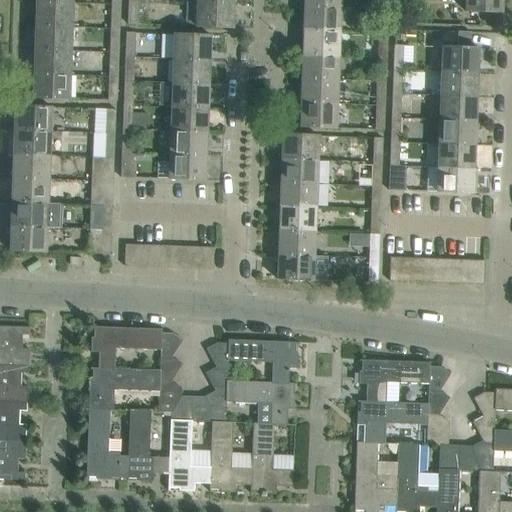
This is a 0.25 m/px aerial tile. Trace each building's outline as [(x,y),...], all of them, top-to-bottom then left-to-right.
[(137,25),(138,0),(132,0),(128,0),(127,24),(137,25)] [(388,9),(388,0),(378,0),(379,9),(388,9)] [(406,9),(406,0),(396,0),(396,9),(406,9)] [(502,13),(502,0),(466,0),(466,19),(479,19),(479,12),(502,13)] [(72,27),(73,3),(37,2),(37,26),(72,27)] [(233,28),(234,4),(198,2),(197,27),(233,28)] [(120,29),(121,5),(112,5),(111,29),(120,29)] [(339,31),(340,7),(304,6),(303,30),(339,31)] [(387,33),(388,9),(379,9),(378,33),(387,33)] [(72,51),(72,27),(37,26),(36,50),(72,51)] [(119,53),(120,29),(111,29),(110,53),(119,53)] [(338,55),(339,31),(303,30),(302,54),(338,55)] [(126,33),(125,57),(134,57),(135,33),(126,33)] [(386,57),(387,33),(378,33),(377,53),(362,53),(362,57),(377,58),(377,56),(386,57)] [(175,34),(174,59),(210,60),(211,36),(175,34)] [(402,69),(402,45),(393,45),(393,69),(402,69)] [(477,72),(478,47),(442,46),(441,71),(477,72)] [(71,75),(72,51),(36,50),(35,74),(71,75)] [(118,77),(119,53),(110,53),(109,77),(118,77)] [(337,79),(338,55),(302,54),(301,78),(337,79)] [(385,81),(386,57),(377,56),(377,58),(376,80),(385,81)] [(133,81),(134,57),(125,57),(124,81),(133,81)] [(209,84),(210,60),(174,59),(173,83),(209,84)] [(401,93),(402,69),(393,69),(392,93),(401,93)] [(476,96),(477,72),(441,71),(440,95),(476,96)] [(70,100),(71,75),(35,74),(34,98),(70,100)] [(117,101),(118,77),(109,77),(108,101),(117,101)] [(337,103),(337,79),(301,78),(301,102),(337,103)] [(384,105),(385,81),(376,80),(375,104),(384,105)] [(132,105),(133,81),(124,81),(123,105),(132,105)] [(208,108),(209,84),(173,83),(172,107),(208,108)] [(400,118),(401,93),(392,93),(391,118),(400,118)] [(476,120),(476,96),(440,95),(440,119),(476,120)] [(336,127),(337,103),(301,102),(300,126),(336,127)] [(384,129),(384,105),(375,104),(374,129),(384,129)] [(132,129),(132,105),(123,105),(122,129),(132,129)] [(52,107),(15,106),(14,130),(51,132),(52,107)] [(207,132),(208,108),(172,107),(171,131),(207,132)] [(106,109),(105,134),(114,134),(115,110),(106,109)] [(399,142),(400,118),(391,118),(390,142),(399,142)] [(475,144),(476,120),(440,119),(439,143),(475,144)] [(131,153),(132,129),(122,129),(121,153),(131,153)] [(50,156),(51,132),(14,130),(14,154),(50,156)] [(206,156),(207,132),(171,131),(170,155),(206,156)] [(113,158),(114,134),(105,134),(104,157),(104,158),(113,158)] [(319,135),(282,134),(281,159),(318,160),(319,135)] [(374,137),(373,162),(382,162),(383,137),(374,137)] [(398,165),(399,142),(390,142),(389,165),(398,165)] [(474,168),(475,144),(439,143),(438,167),(474,168)] [(135,178),(136,158),(136,154),(131,154),(131,153),(121,153),(120,177),(135,178)] [(49,180),(50,156),(14,154),(13,178),(49,180)] [(205,181),(206,156),(170,155),(169,179),(205,181)] [(113,182),(113,158),(104,158),(104,157),(91,157),(90,181),(113,182)] [(317,184),(318,160),(281,159),(280,183),(317,184)] [(381,186),(382,162),(373,162),(372,186),(381,186)] [(406,166),(398,166),(398,165),(389,165),(389,190),(405,191),(406,166)] [(473,193),(474,168),(438,167),(437,191),(473,193)] [(48,204),(49,180),(13,178),(12,203),(48,204)] [(112,206),(113,182),(90,181),(89,205),(102,205),(102,206),(112,206)] [(316,208),(317,184),(280,183),(280,207),(316,208)] [(380,210),(381,190),(381,186),(372,186),(371,210),(380,210)] [(62,204),(48,204),(12,203),(11,227),(48,228),(61,228),(62,204)] [(111,230),(112,206),(102,206),(102,230),(111,230)] [(315,232),(316,208),(280,207),(279,231),(315,232)] [(379,234),(380,210),(371,210),(370,234),(379,234)] [(47,252),(48,228),(11,227),(10,251),(47,252)] [(110,255),(111,230),(102,230),(88,230),(87,254),(110,255)] [(314,256),(315,232),(279,231),(278,255),(314,256)] [(378,258),(379,234),(370,234),(370,258),(378,258)] [(135,267),(136,245),(125,245),(124,266),(135,267)] [(147,267),(147,245),(136,245),(135,267),(147,267)] [(158,268),(159,246),(147,245),(147,267),(158,268)] [(170,268),(170,246),(159,246),(158,268),(170,268)] [(181,268),(182,247),(170,246),(170,268),(181,268)] [(193,269),(193,247),(182,247),(181,268),(193,269)] [(204,269),(205,248),(193,247),(193,269),(204,269)] [(216,248),(205,248),(204,269),(215,270),(216,248)] [(313,281),(314,256),(278,255),(277,279),(313,281)] [(81,257),(69,257),(68,265),(80,265),(81,257)] [(401,281),(402,257),(390,257),(389,281),(401,281)] [(413,281),(414,258),(402,257),(401,281),(413,281)] [(378,284),(378,258),(370,258),(369,283),(378,284)] [(425,282),(426,258),(414,258),(413,281),(425,282)] [(437,282),(438,259),(426,258),(425,282),(437,282)] [(449,283),(449,259),(438,259),(437,282),(449,283)] [(460,283),(461,259),(449,259),(449,283),(460,283)] [(472,283),(473,260),(461,259),(460,283),(472,283)] [(484,284),(485,260),(473,260),(472,283),(484,284)] [(30,327),(0,326),(0,364),(28,366),(28,349),(21,348),(21,335),(29,335),(30,327)] [(161,360),(162,333),(162,329),(92,327),(91,352),(98,353),(98,368),(114,369),(114,368),(115,348),(160,350),(159,370),(160,370),(161,360)] [(173,333),(172,333),(162,333),(161,360),(170,360),(172,358),(183,340),(173,333)] [(297,368),(298,342),(228,340),(228,343),(227,360),(272,362),(271,382),(288,383),(289,367),(297,368)] [(226,370),(227,360),(228,343),(218,343),(207,349),(216,367),(218,370),(226,370)] [(182,364),(172,358),(170,360),(161,360),(160,370),(160,385),(168,386),(170,381),(182,364)] [(359,361),(358,385),(366,385),(365,403),(385,403),(385,402),(386,382),(428,383),(427,403),(427,405),(428,405),(428,394),(429,367),(430,363),(359,361)] [(27,373),(28,366),(0,364),(0,402),(26,404),(27,387),(19,386),(20,373),(27,373)] [(225,395),(226,380),(226,370),(218,370),(216,367),(205,372),(215,391),(217,395),(225,395)] [(451,374),(441,368),(429,367),(428,394),(438,394),(439,392),(451,374)] [(160,385),(160,370),(159,370),(114,368),(114,369),(98,368),(90,368),(89,394),(97,394),(96,410),(112,410),(113,389),(158,391),(160,391),(160,385)] [(296,409),(297,383),(288,383),(271,382),(271,383),(226,380),(225,395),(225,402),(258,403),(257,423),(273,424),(287,424),(287,409),(296,409)] [(170,412),(181,396),(181,388),(170,381),(168,386),(160,385),(160,391),(158,391),(157,412),(159,412),(170,412)] [(511,390),(495,390),(495,394),(494,410),(511,410),(511,390)] [(225,422),(225,402),(225,395),(217,395),(215,391),(204,397),(211,422),(225,422)] [(450,398),(439,392),(438,394),(428,394),(428,405),(427,420),(436,420),(439,416),(450,398)] [(494,420),(494,410),(495,394),(484,393),(473,399),(483,418),(484,419),(494,420)] [(190,421),(193,397),(181,396),(170,412),(170,419),(190,421)] [(211,422),(204,397),(193,397),(190,421),(211,422)] [(26,411),(26,404),(0,402),(0,440),(25,442),(25,424),(18,424),(18,411),(26,411)] [(357,402),(356,426),(364,426),(363,444),(376,444),(376,443),(383,443),(384,423),(427,425),(427,420),(428,405),(427,405),(427,403),(385,402),(385,403),(357,402)] [(112,410),(96,410),(88,409),(85,479),(111,480),(112,472),(127,473),(128,456),(127,456),(118,455),(118,452),(107,452),(108,410),(112,410)] [(129,410),(127,456),(128,456),(127,473),(127,481),(153,482),(153,473),(168,474),(169,457),(148,457),(150,411),(129,410)] [(449,422),(439,416),(436,420),(427,420),(427,425),(426,445),(439,446),(448,446),(449,422)] [(493,446),(493,430),(494,420),(484,419),(483,418),(473,423),(482,441),(484,446),(493,446)] [(189,466),(190,421),(170,419),(169,457),(168,474),(168,490),(193,491),(193,483),(209,484),(209,467),(189,466)] [(232,422),(225,422),(211,422),(209,467),(209,484),(208,492),(234,493),(235,485),(250,485),(251,468),(250,468),(230,468),(232,422)] [(271,469),(273,424),(257,423),(252,423),(250,468),(251,468),(250,485),(250,493),(275,494),(275,486),(291,487),(291,495),(292,495),(293,461),(286,461),(286,470),(271,469)] [(511,430),(493,430),(493,446),(493,451),(511,451),(511,430)] [(24,459),(25,442),(0,440),(0,479),(23,480),(24,472),(16,472),(17,458),(24,459)] [(492,471),(493,451),(493,446),(484,446),(482,441),(472,447),(479,471),(492,471)] [(395,507),(397,444),(387,443),(387,448),(392,454),(396,454),(396,475),(376,474),(376,444),(363,444),(356,443),(353,511),(378,511),(378,506),(395,507)] [(437,474),(417,473),(417,444),(397,444),(395,507),(394,511),(418,511),(419,507),(436,508),(437,491),(437,474)] [(458,470),(459,446),(448,446),(439,446),(437,469),(458,470)] [(479,471),(472,447),(459,446),(458,470),(478,471),(479,471)] [(456,511),(458,470),(437,469),(437,474),(437,491),(436,508),(435,511),(456,511)] [(499,472),(492,471),(479,471),(478,471),(476,511),(511,511),(511,501),(499,501),(499,472)]
